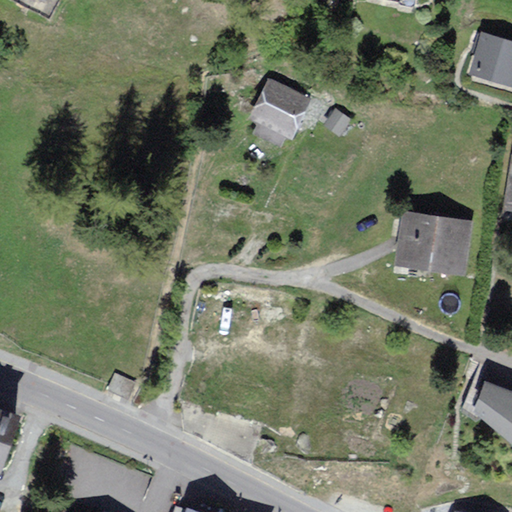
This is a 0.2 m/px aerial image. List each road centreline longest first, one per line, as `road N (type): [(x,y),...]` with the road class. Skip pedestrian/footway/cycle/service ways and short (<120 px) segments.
road 1 (residential): [(511,363),(313,281),(217,268),(191,285),(182,344),(149,440)]
road 2 (secondary): [(149,440),(0,375)]
road 3 (secondary): [(288,511),(149,440)]
